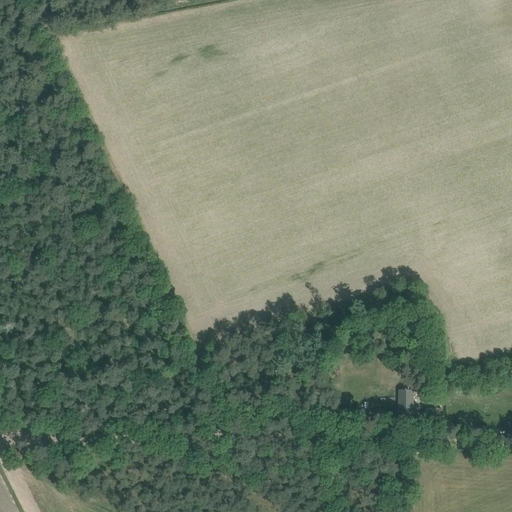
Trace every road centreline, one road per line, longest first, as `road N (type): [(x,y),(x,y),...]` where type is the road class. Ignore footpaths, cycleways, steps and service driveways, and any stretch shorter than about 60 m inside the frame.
road 1 (track): [(511,439),(241,426)]
road 2 (track): [(14,457),(30,438),(241,426)]
